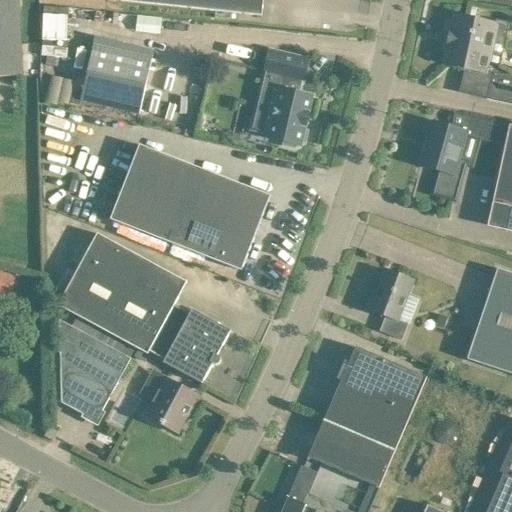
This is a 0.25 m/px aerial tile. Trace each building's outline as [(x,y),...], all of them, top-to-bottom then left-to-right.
[(15,0),(0,0),(0,76),(22,75),(20,45),(18,45),(15,0)] [(104,0),(242,14),(262,16),(263,0),(104,0)] [(70,14),(45,14),(45,51),(70,52),(70,14)] [(451,29),(447,49),(448,49),(447,54),(451,54),(449,66),(464,69),(484,73),(491,41),(499,43),(501,33),(503,25),(494,23),(456,15),(453,29),(451,29)] [(138,16),(136,32),(160,34),(162,18),(138,16)] [(152,59),(133,54),(93,45),(80,100),(139,113),(152,59)] [(303,82),(309,59),(269,52),(264,74),(280,78),(277,91),(279,91),(267,138),(283,142),(283,146),(295,149),(296,145),(301,146),(302,142),(305,143),(308,131),(305,130),(313,96),(299,92),(302,82),(303,82)] [(55,74),(48,97),(71,104),(78,81),(55,74)] [(511,79),(492,75),(486,99),(511,104),(511,79)] [(419,166),(454,176),(466,132),(432,122),(419,166)] [(505,145),(493,203),(511,207),(511,210),(507,231),(511,231),(511,125),(509,125),(505,145)] [(111,220),(222,263),(241,271),(270,196),(140,146),(111,220)] [(174,306),(187,282),(97,234),(58,306),(202,384),(213,364),(215,365),(222,362),(221,361),(220,357),(212,353),(215,347),(220,350),(231,331),(192,310),(190,314),(174,306)] [(511,273),(497,268),(467,359),(511,374),(511,273)] [(397,320),(413,280),(386,270),(370,311),(385,316),(379,331),(402,340),(408,324),(397,320)] [(16,276),(0,272),(0,299),(10,302),(16,276)] [(59,320),(61,383),(62,403),(91,419),(100,416),(109,398),(131,360),(59,320)] [(356,347),(324,421),(395,451),(427,378),(356,347)] [(166,379),(156,399),(146,416),(178,433),(187,416),(189,417),(200,397),(166,379)] [(437,423),(433,432),(436,442),(445,446),(455,443),(460,434),(456,424),(447,420),(437,423)] [(379,488),(395,451),(324,421),(308,457),(379,488)] [(58,432),(49,427),(44,436),(53,441),(58,432)] [(511,511),(511,455),(487,511),(511,511)] [(352,511),(326,501),(308,493),(303,504),(289,498),(284,509),(279,507),(277,511),(352,511)]
